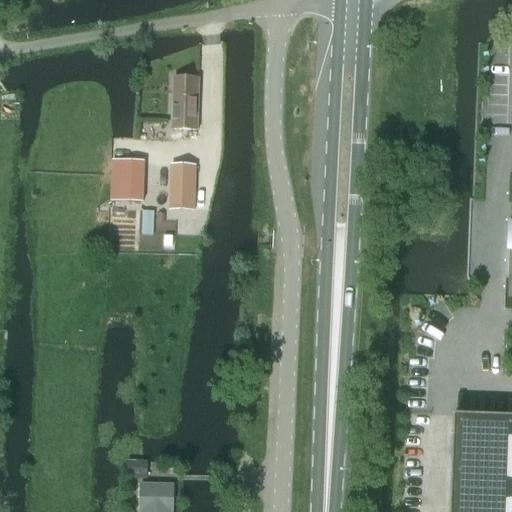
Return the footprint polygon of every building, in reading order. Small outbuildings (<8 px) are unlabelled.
[(198,79),(174,78),(172,130),(196,131),(198,79)] [(113,162),(112,184),(143,185),(144,164),(113,162)] [(171,167),(170,211),(193,212),(195,168),(171,167)] [(142,212),(142,235),(154,236),(155,212),(142,212)] [(511,511),(511,418),(455,417),(451,511),(511,511)] [(147,480),(148,462),(127,461),(127,479),(147,480)] [(141,484),(139,511),(172,511),(174,486),(141,484)]
